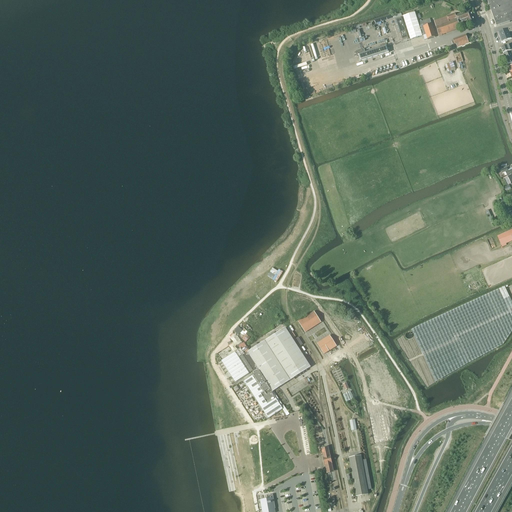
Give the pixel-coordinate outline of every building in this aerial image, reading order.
[(511,0),(487,0),(496,24),(497,27),(510,22),(510,24),(511,23),(511,0)] [(463,27),(475,22),(471,11),(456,17),(455,14),(447,17),(435,22),(441,36),(462,28),(459,21),(461,20),(463,27)] [(403,17),(410,40),(426,35),(422,21),(418,23),(415,13),(403,17)] [(398,31),(401,42),(410,40),(403,17),(394,20),(398,31)] [(422,21),(426,35),(428,39),(436,37),(432,24),(431,24),(430,19),(422,21)] [(511,28),(498,33),(501,43),(506,41),(511,39),(511,28)] [(469,43),(466,35),(453,39),(455,45),(456,44),(457,47),(469,43)] [(503,53),(511,49),(511,45),(511,44),(501,48),(503,53)] [(360,61),(366,59),(389,52),(387,45),(363,53),(362,49),(357,51),(358,54),(360,61)] [(505,60),(511,57),(511,51),(503,54),(505,60)] [(453,62),(445,65),(448,72),(455,69),(453,62)] [(501,246),(511,240),(511,230),(511,231),(497,236),(501,246)] [(503,345),(511,331),(511,302),(507,292),(505,287),(447,313),(417,327),(412,330),(422,354),(436,382),(486,354),(503,345)] [(314,312),(298,322),(305,332),(321,322),(314,312)] [(240,341),(248,333),(244,329),(242,331),(238,327),(232,334),(240,341)] [(285,328),(248,352),(274,392),(311,368),(285,328)] [(330,336),(317,344),(324,354),(336,346),(330,336)] [(231,354),(221,361),(235,383),(252,372),(254,374),(251,376),(244,381),(247,387),(261,408),(265,413),(268,419),(283,409),(283,410),(287,416),(289,414),(285,408),(285,407),(283,405),(283,406),(274,392),(248,352),(245,354),(241,348),(235,352),(231,354)] [(351,392),(343,395),(346,402),(354,399),(351,392)] [(322,450),(327,474),(334,473),(329,448),(322,450)] [(365,495),(369,494),(362,456),(359,456),(356,457),(353,457),(350,458),(357,497),(362,496),(365,495)] [(263,500),(261,500),(261,503),(263,503),(265,511),(263,511),(274,511),(274,509),(275,509),(273,495),(268,496),(268,497),(269,499),(263,500)]
